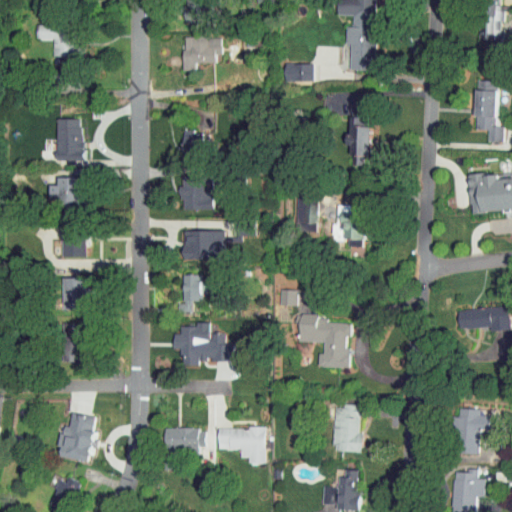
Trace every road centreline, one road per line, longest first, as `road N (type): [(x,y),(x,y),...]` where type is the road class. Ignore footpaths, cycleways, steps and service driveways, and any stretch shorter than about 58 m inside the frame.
road 1 (residential): [(141,0),(140,426),(113,511)]
road 2 (residential): [(442,0),(410,511)]
road 3 (residential): [(264,384),(0,384)]
